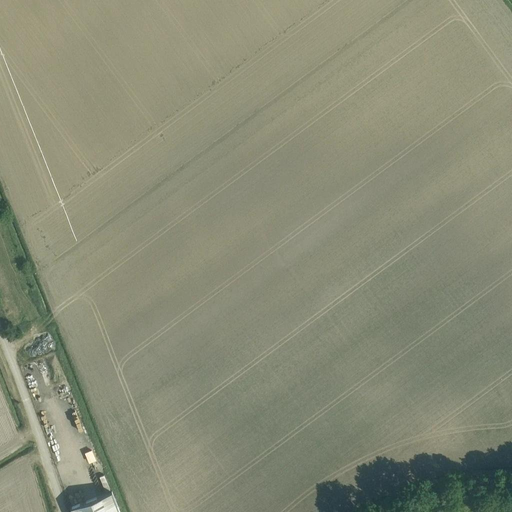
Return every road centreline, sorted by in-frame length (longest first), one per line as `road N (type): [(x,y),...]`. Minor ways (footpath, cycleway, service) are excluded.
road 1 (unclassified): [(64,511),(0,332)]
road 2 (tertiary): [(389,511),(458,488),(511,482)]
